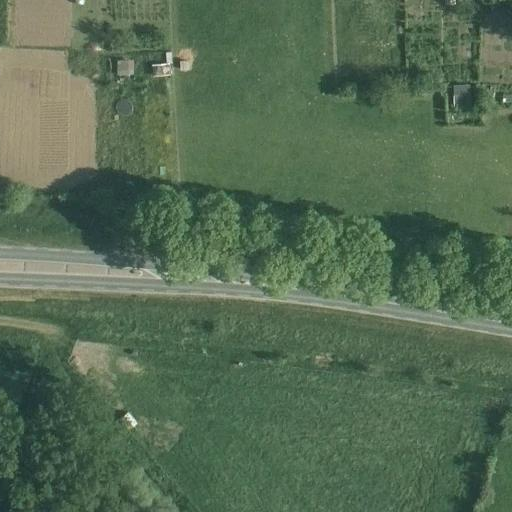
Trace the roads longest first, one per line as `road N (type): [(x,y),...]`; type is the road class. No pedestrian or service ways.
road 1 (primary): [(416,309),(382,295),(189,269),(0,255)]
road 2 (primary): [(0,280),(416,309)]
